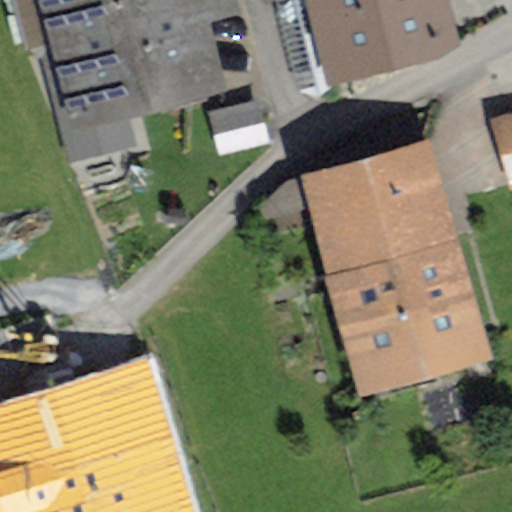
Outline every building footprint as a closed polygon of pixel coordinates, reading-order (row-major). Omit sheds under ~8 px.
[(65,9),(88,101),(199,72),(184,12),(225,2),(224,0),(70,0),(72,7),(65,9)] [(345,79),(404,65),(441,46),(429,0),(325,0),(331,23),(305,29),(315,68),(341,61),(345,79)] [(211,108),(223,151),(273,137),(260,94),(211,108)] [(511,118),(502,121),(511,156),(511,118)] [(322,169),(375,364),(477,336),(425,142),(322,169)] [(0,499),(3,511),(165,511),(181,508),(142,371),(0,415),(0,449),(6,472),(0,473),(0,499)]
